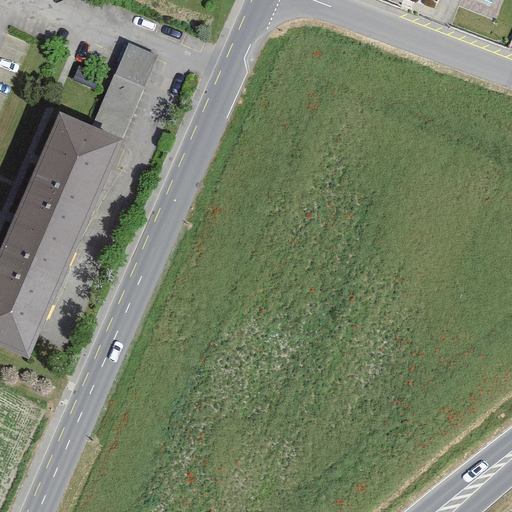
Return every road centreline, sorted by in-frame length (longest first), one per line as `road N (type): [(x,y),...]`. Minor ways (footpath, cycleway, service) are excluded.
road 1 (tertiary): [(262,0),(38,511)]
road 2 (residential): [(312,0),(511,75)]
